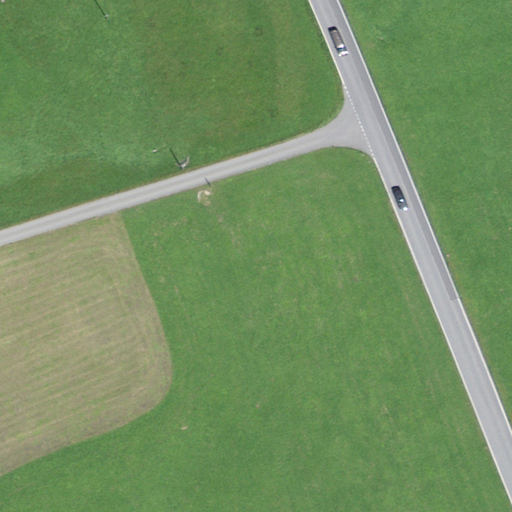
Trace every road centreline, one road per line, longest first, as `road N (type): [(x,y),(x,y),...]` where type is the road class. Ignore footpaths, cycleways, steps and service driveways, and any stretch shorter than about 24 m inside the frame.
road 1 (unclassified): [(372,122),(0,238)]
road 2 (tertiary): [(372,122),(511,480)]
road 3 (tertiary): [(321,0),(372,122)]
